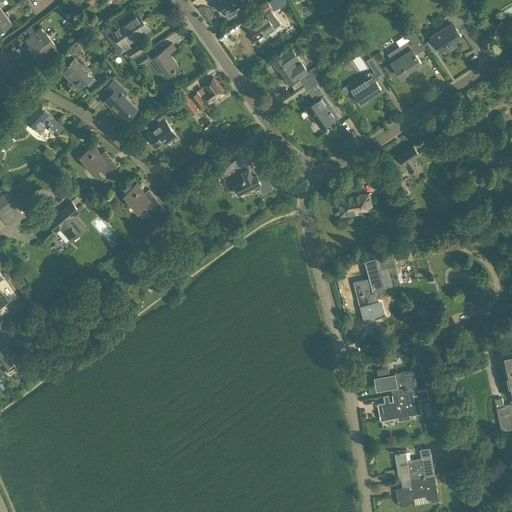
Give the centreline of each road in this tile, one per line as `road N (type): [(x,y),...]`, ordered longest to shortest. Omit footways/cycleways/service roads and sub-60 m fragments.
road 1 (residential): [(366,511),(338,351),(304,226),(308,167)]
road 2 (residential): [(511,51),(354,156),(308,167)]
road 3 (residential): [(308,167),(177,0)]
road 4 (residential): [(160,176),(0,58)]
